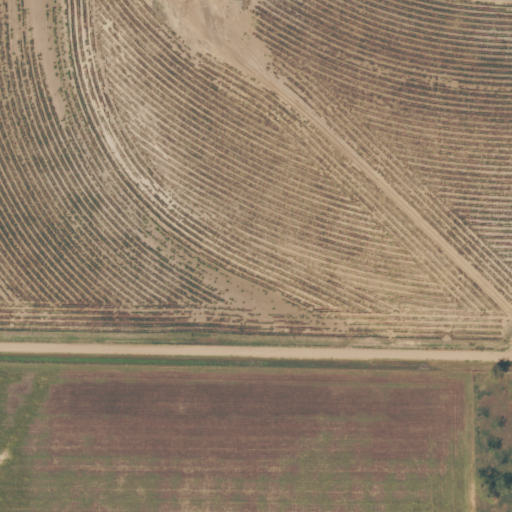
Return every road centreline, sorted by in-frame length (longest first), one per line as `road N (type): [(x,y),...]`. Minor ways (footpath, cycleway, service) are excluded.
road 1 (residential): [(511,350),(0,340)]
road 2 (residential): [(84,342),(88,402),(69,511)]
